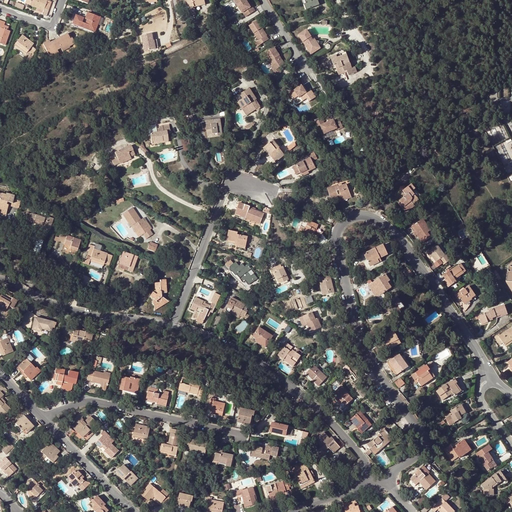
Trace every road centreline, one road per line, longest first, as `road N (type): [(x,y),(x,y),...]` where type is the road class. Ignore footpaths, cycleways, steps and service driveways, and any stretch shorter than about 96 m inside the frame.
road 1 (residential): [(483,362),(385,224),(366,216),(341,224),(336,245),(358,336),(422,442),(381,479)]
road 2 (residential): [(381,479),(314,402),(279,378),(171,340)]
road 3 (residential): [(235,433),(96,402),(45,420)]
road 4 (residential): [(171,340),(53,308),(0,280)]
road 5 (residential): [(171,340),(234,176)]
road 6 (residential): [(139,511),(45,420)]
